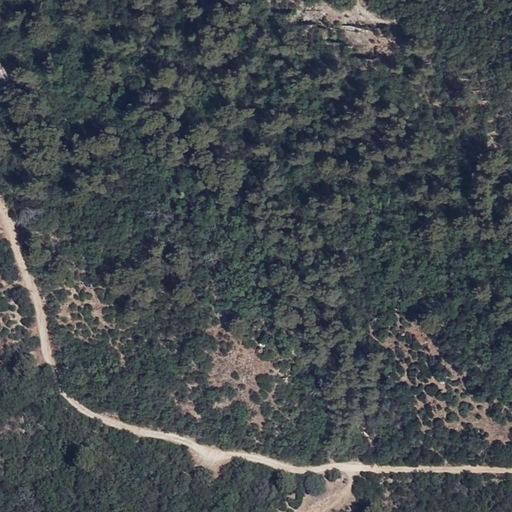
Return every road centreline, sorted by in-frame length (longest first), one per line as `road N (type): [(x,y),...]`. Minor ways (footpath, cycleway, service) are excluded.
road 1 (track): [(0,199),(54,375),(88,413),(274,462),(351,466)]
road 2 (track): [(351,466),(511,469)]
